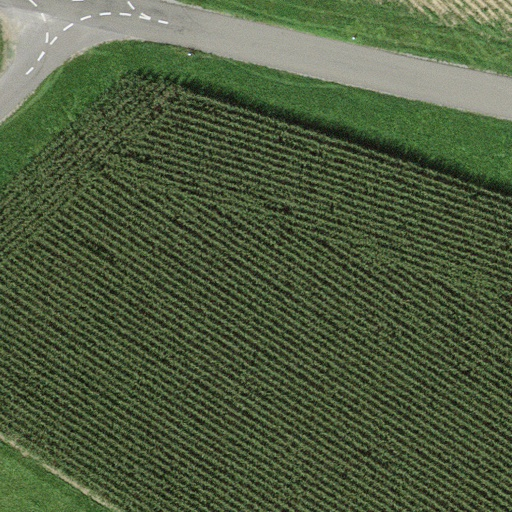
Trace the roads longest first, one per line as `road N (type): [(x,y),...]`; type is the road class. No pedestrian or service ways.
road 1 (unclassified): [(511,100),(226,36),(92,16)]
road 2 (residential): [(0,103),(92,16)]
